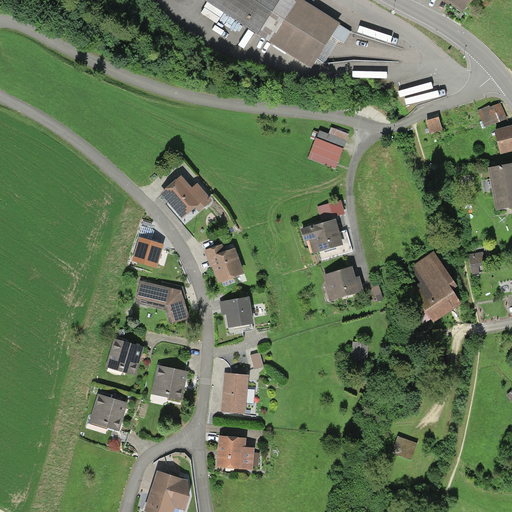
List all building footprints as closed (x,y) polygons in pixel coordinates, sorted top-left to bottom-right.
[(203,0),(312,69),(332,37),(344,44),(351,32),(340,25),(341,24),(302,0),(203,0)] [(439,0),(449,6),(450,5),(463,13),(471,0),(439,0)] [(490,106),(478,110),(485,128),(507,119),(500,103),(490,107),(490,106)] [(439,118),(426,121),(430,135),(443,132),(439,118)] [(511,126),(494,131),(501,155),(511,152),(511,126)] [(320,131),(316,139),(344,149),(349,134),(331,128),(329,134),(320,131)] [(316,139),(308,158),(336,169),(344,149),(316,139)] [(511,164),(488,169),(496,212),(511,209),(511,164)] [(181,176),(161,194),(182,219),(196,208),(199,213),(213,201),(198,184),(192,189),(181,176)] [(341,201),(318,208),(322,221),(345,214),(341,201)] [(336,220),(301,230),(304,243),(310,241),(314,254),(343,245),(336,220)] [(154,227),(142,223),(138,236),(151,240),(154,227)] [(139,238),(132,262),(157,269),(164,245),(139,238)] [(204,251),(207,259),(225,252),(223,244),(204,251)] [(225,252),(207,259),(211,268),(212,267),(219,285),(221,284),(222,288),(237,283),(235,278),(245,275),(235,249),(225,252)] [(434,252),(410,268),(421,284),(411,290),(434,324),(462,305),(452,291),(458,287),(434,252)] [(483,252),(469,255),(472,275),(480,274),(479,267),(485,266),(483,252)] [(353,267),(324,276),(325,282),(322,286),(327,302),(328,303),(333,302),(333,301),(364,292),(360,277),(356,278),(353,267)] [(136,299),(167,306),(173,324),(190,319),(182,291),(141,282),(136,299)] [(379,285),(373,287),(377,301),(383,299),(379,285)] [(254,325),(250,298),(220,302),(222,316),(226,315),(229,329),(254,325)] [(114,339),(106,368),(136,376),(144,348),(114,339)] [(353,343),(352,364),(367,365),(369,344),(353,343)] [(423,352),(414,352),(414,359),(423,360),(423,352)] [(260,353),(251,355),(255,370),(264,368),(260,353)] [(414,359),(402,359),(401,372),(434,374),(434,360),(423,360),(414,359)] [(158,366),(151,395),(182,402),(189,373),(158,366)] [(250,376),(225,374),(221,413),(246,415),(250,376)] [(98,395),(89,424),(113,431),(119,433),(120,430),(128,403),(98,395)] [(129,433),(120,430),(119,433),(113,431),(110,440),(126,445),(129,433)] [(398,436),(391,453),(412,461),(418,444),(398,436)] [(219,437),(217,468),(253,471),(254,466),(259,466),(260,453),(255,453),(255,449),(246,448),(247,439),(219,437)] [(157,472),(144,511),(174,511),(176,509),(184,511),(185,511),(188,481),(157,472)]
